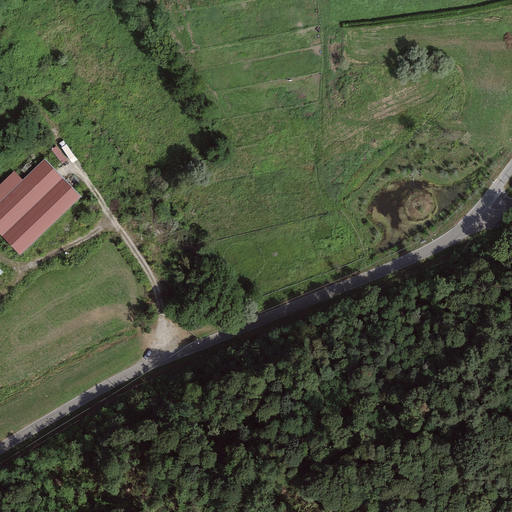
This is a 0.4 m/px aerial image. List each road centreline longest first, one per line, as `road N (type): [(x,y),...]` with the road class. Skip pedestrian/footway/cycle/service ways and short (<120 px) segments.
road 1 (residential): [(511,168),(462,228),(363,279),(120,373),(0,448)]
road 2 (track): [(21,109),(146,293),(148,361)]
